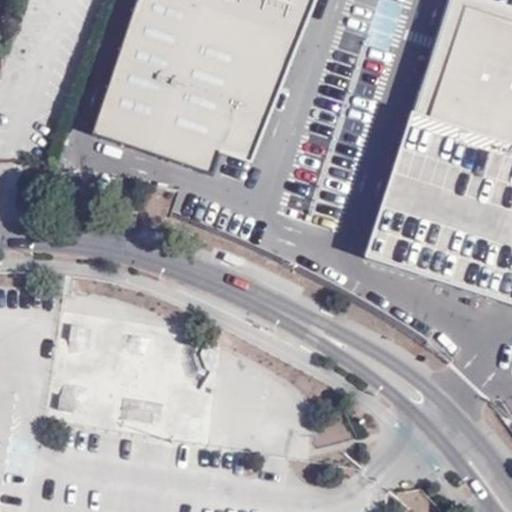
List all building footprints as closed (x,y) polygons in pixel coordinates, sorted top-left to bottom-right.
[(139,0),(135,12),(93,131),(212,176),(219,152),(252,165),(317,0),(139,0)] [(135,12),(139,0),(131,0),(128,10),(135,12)] [(511,12),(475,0),(451,0),(369,261),(511,309),(511,12)] [(135,226),(140,205),(117,200),(112,220),(135,226)] [(404,511),(432,511),(425,487),(399,495),(404,511)]
